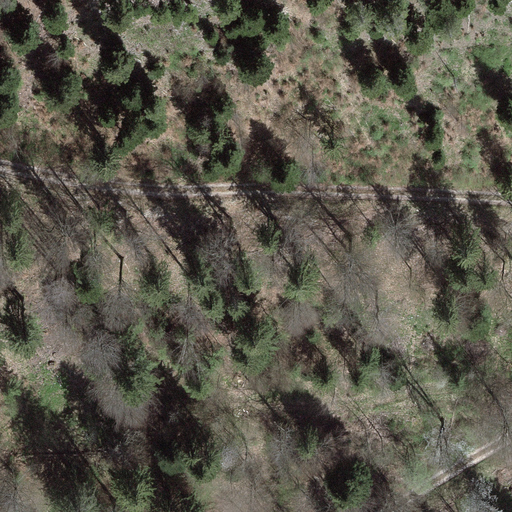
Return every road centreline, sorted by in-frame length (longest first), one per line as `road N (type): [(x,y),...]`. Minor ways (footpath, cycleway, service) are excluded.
road 1 (track): [(0,169),(225,198),(511,203)]
road 2 (track): [(387,511),(511,446)]
